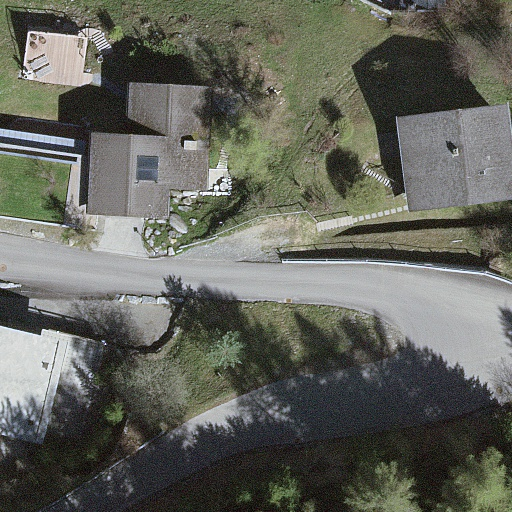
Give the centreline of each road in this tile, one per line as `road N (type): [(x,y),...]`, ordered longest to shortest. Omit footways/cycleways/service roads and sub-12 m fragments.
road 1 (residential): [(511,327),(387,280),(0,279)]
road 2 (residential): [(136,511),(383,420),(511,343)]
